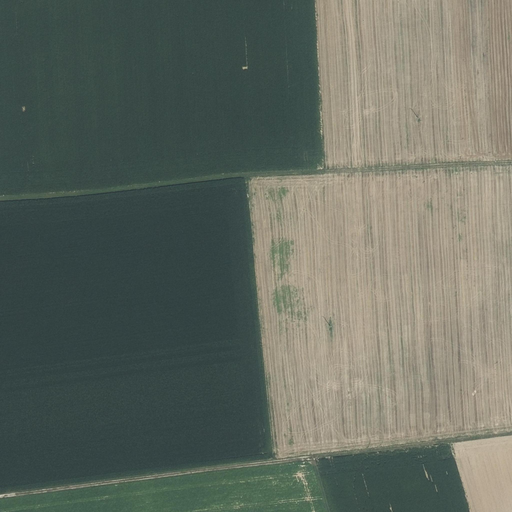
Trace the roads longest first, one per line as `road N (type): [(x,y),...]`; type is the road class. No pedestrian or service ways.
road 1 (track): [(0,498),(511,431)]
road 2 (track): [(0,199),(511,161)]
